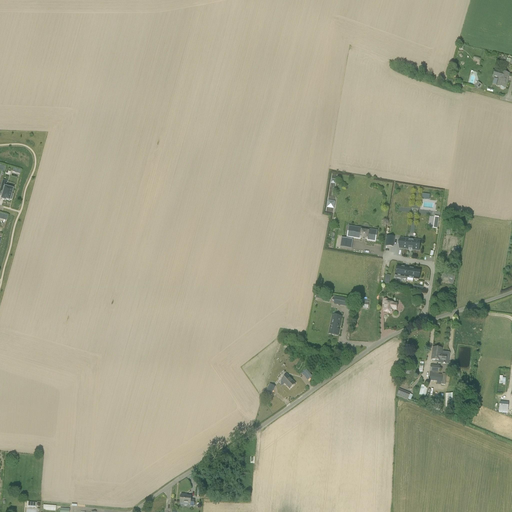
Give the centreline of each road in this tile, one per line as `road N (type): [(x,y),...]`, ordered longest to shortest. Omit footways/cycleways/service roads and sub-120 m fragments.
road 1 (unclassified): [(255,430),(384,339),(511,291)]
road 2 (residential): [(132,511),(255,430)]
